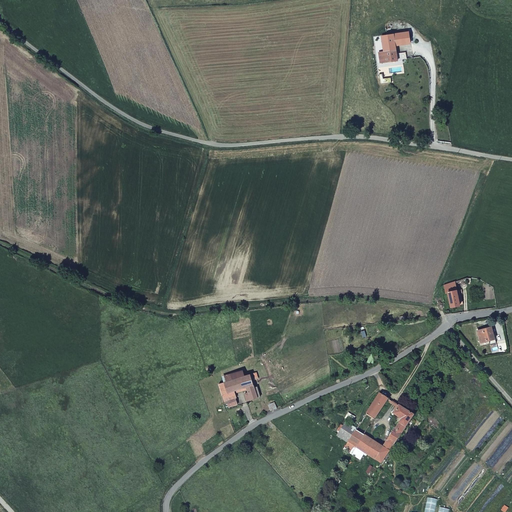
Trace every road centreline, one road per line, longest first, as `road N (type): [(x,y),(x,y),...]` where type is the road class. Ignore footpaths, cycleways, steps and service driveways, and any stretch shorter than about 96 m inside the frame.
road 1 (unclassified): [(511,159),(350,135),(226,145),(158,130),(96,96),(0,21)]
road 2 (unclassified): [(167,511),(173,488),(253,426),(373,371),(445,324)]
road 3 (track): [(211,143),(153,8)]
